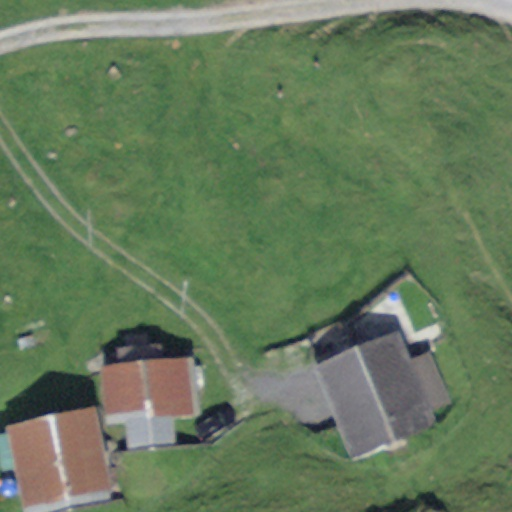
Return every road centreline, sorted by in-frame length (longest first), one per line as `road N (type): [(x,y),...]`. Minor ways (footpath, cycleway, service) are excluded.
road 1 (track): [(0,124),(80,229),(197,316),(248,395)]
road 2 (track): [(0,44),(60,27),(254,17),(363,0)]
